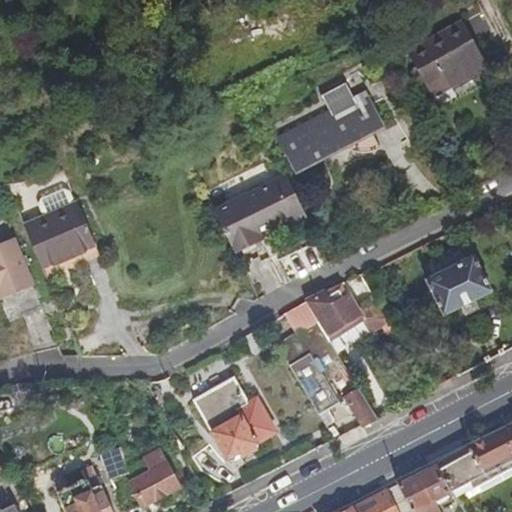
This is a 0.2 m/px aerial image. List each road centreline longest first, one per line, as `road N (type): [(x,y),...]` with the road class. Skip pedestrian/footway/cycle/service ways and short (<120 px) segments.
road 1 (residential): [(0,372),(51,363),(163,364),(511,185)]
road 2 (tertiary): [(273,511),(511,390)]
